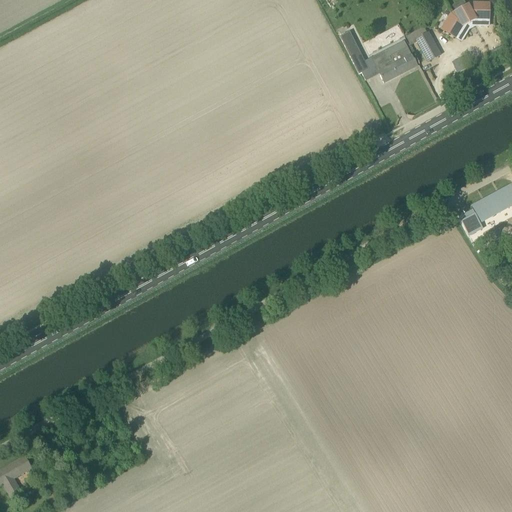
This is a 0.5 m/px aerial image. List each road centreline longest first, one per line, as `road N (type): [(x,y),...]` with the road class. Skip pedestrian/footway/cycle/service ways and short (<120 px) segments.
road 1 (unclassified): [(0,447),(511,162)]
road 2 (primary): [(0,361),(511,81)]
